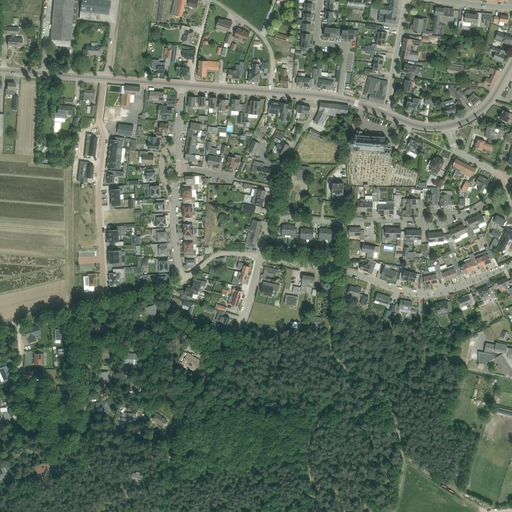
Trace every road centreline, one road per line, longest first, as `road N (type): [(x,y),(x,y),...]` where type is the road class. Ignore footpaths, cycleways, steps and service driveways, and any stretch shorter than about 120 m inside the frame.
road 1 (track): [(331,268),(333,351),(399,429),(403,472),(394,511)]
road 2 (residential): [(103,78),(104,290)]
road 3 (track): [(0,456),(64,443),(84,430),(85,365),(74,310)]
road 4 (track): [(154,511),(174,431),(236,333)]
road 5 (residential): [(511,264),(423,293),(331,268)]
road 6 (residential): [(259,256),(281,170),(316,95)]
road 7 (track): [(18,324),(25,369),(16,438),(23,452)]
road 8 (unclassified): [(271,92),(266,40),(211,0)]
road 9 (residential): [(320,0),(318,42),(346,51),(339,98)]
